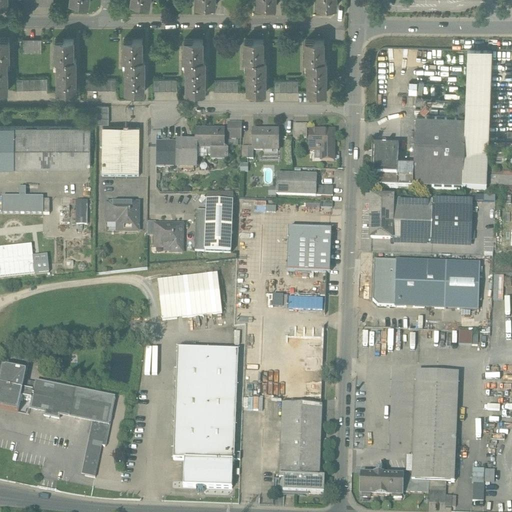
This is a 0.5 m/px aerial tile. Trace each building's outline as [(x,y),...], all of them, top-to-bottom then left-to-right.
[(73,40),(63,40),(63,42),(55,42),(54,61),(57,61),(57,92),(66,92),(66,91),(75,91),(76,60),(73,60),(73,40)] [(0,91),(8,91),(7,59),(9,59),(9,41),(0,41),(0,91)] [(41,41),(23,41),(23,53),(41,53),(41,41)] [(142,41),(132,41),(132,42),(123,42),(123,61),(126,61),(125,93),(135,93),(135,91),(144,91),(144,60),(142,60),(142,41)] [(202,41),(193,41),(192,43),(184,43),(184,62),(186,62),(186,93),(195,93),(195,92),(205,92),(205,61),(202,61),(202,41)] [(263,41),(253,41),(253,43),(244,43),(244,62),(247,62),(246,93),(256,93),(256,91),(265,92),(265,61),(262,61),(263,41)] [(313,43),(305,43),(305,62),(307,62),(307,94),(317,94),(317,92),(326,92),(326,61),(323,61),(323,42),(313,42),(313,43)] [(466,101),(466,113),(465,113),(465,117),(465,118),(463,189),(487,190),(492,50),(468,50),(466,101)] [(47,79),(17,80),(17,91),(47,90),(47,79)] [(103,81),(86,80),(86,92),(102,92),(103,81)] [(115,81),(103,81),(102,92),(115,92),(115,81)] [(177,81),(153,81),(153,92),(177,92),(177,81)] [(238,82),(214,82),(214,93),(237,93),(238,82)] [(285,82),(274,82),(274,93),(285,93),(285,82)] [(298,82),(285,82),(285,93),(298,93),(298,82)] [(466,101),(416,99),(416,105),(456,107),(456,112),(465,113),(466,113),(466,101)] [(108,107),(96,107),(96,126),(108,126),(108,107)] [(465,117),(415,116),(413,168),(413,187),(463,189),(465,118),(465,117)] [(241,125),(228,125),(228,138),(240,138),(241,125)] [(306,125),(293,125),(292,139),(306,139),(306,125)] [(90,128),(0,126),(0,167),(89,169),(90,128)] [(138,129),(102,129),(102,165),(138,165),(138,129)] [(223,132),(196,131),(196,144),(196,149),(211,150),(211,154),(223,154),(223,132)] [(277,132),(253,132),(253,148),(253,151),(262,152),(262,149),(277,149),(277,132)] [(332,133),(310,132),(309,151),(321,151),(321,162),(333,162),(334,135),(332,133)] [(182,143),(156,143),(156,168),(182,168),(182,167),(177,167),(177,156),(182,156),(182,143)] [(196,144),(182,143),(182,156),(177,156),(177,167),(182,167),(182,168),(196,168),(196,149),(196,144)] [(382,146),(374,146),(373,186),(413,187),(413,168),(398,167),(399,147),(386,146),(386,144),(383,144),(382,146)] [(138,165),(102,165),(102,177),(138,177),(138,165)] [(316,176),(276,175),(275,195),(315,197),(315,196),(316,187),(316,176)] [(332,188),(316,187),(315,196),(332,197),(332,188)] [(2,198),(2,214),(43,215),(43,201),(43,198),(26,198),(26,189),(19,189),(19,198),(2,198)] [(232,195),(206,194),(205,212),(196,211),(194,252),(230,253),(232,195)] [(432,200),(372,197),(370,238),(431,240),(432,200)] [(472,202),(432,200),(431,240),(470,242),(472,202)] [(77,202),(77,225),(86,225),(86,202),(77,202)] [(138,204),(106,204),(106,223),(117,223),(117,232),(137,232),(138,204)] [(155,223),(147,223),(147,236),(154,236),(154,225),(155,225),(155,223)] [(155,225),(154,225),(154,236),(154,246),(170,246),(170,254),(182,254),(182,226),(155,225)] [(331,231),(288,229),(287,272),(329,274),(331,231)] [(0,277),(35,274),(33,256),(31,245),(0,249),(0,277)] [(33,256),(35,274),(49,272),(47,254),(33,256)] [(396,262),(374,261),(372,301),(377,306),(394,307),(396,262)] [(446,263),(396,262),(394,307),(444,308),(446,263)] [(216,273),(157,281),(163,321),(222,313),(216,273)] [(257,294),(256,306),(283,307),(283,294),(257,294)] [(289,309),(322,309),(322,298),(289,297),(289,309)] [(472,333),(459,332),(459,346),(472,346),(472,335),(472,333)] [(238,351),(177,349),(173,460),(184,460),(183,488),(196,488),(196,490),(198,493),(203,493),(205,491),(205,488),(232,489),(233,462),(234,462),(238,351)] [(26,371),(5,367),(0,391),(0,408),(18,412),(21,397),(23,388),(26,371)] [(115,400),(35,384),(33,390),(23,388),(21,397),(31,399),(30,407),(95,421),(111,424),(115,400)] [(458,386),(416,385),(412,472),(382,471),(382,475),(404,476),(403,494),(429,495),(429,492),(429,483),(454,484),(458,386)] [(321,406),(282,405),(280,477),(319,479),(321,406)] [(111,424),(95,421),(83,476),(95,478),(101,446),(106,447),(111,424)] [(382,475),(360,475),(360,496),(403,498),(403,494),(404,476),(382,475)] [(319,479),(280,477),(279,485),(284,486),(284,493),(307,494),(323,494),(324,479),(319,479)] [(484,485),(473,485),(472,502),(483,503),(484,485)] [(446,492),(429,492),(429,495),(428,503),(445,503),(446,497),(446,492)]
